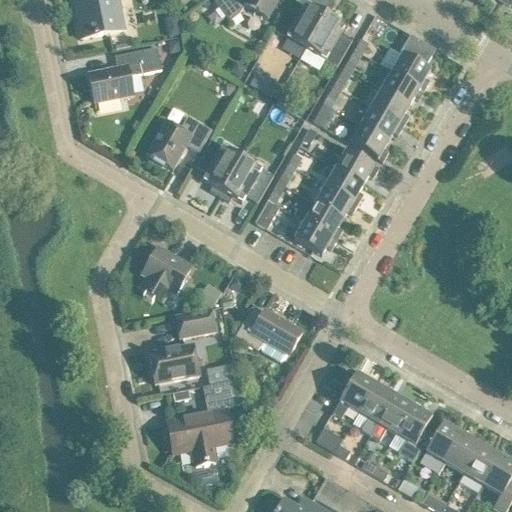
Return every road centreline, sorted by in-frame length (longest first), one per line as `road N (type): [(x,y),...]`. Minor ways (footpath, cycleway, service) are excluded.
road 1 (residential): [(195,511),(135,480),(96,284),(142,199)]
road 2 (residential): [(345,318),(498,56)]
road 3 (residential): [(142,199),(70,155),(35,0)]
road 4 (residential): [(345,318),(142,199)]
road 5 (residential): [(235,511),(345,318)]
road 6 (residential): [(511,414),(345,318)]
